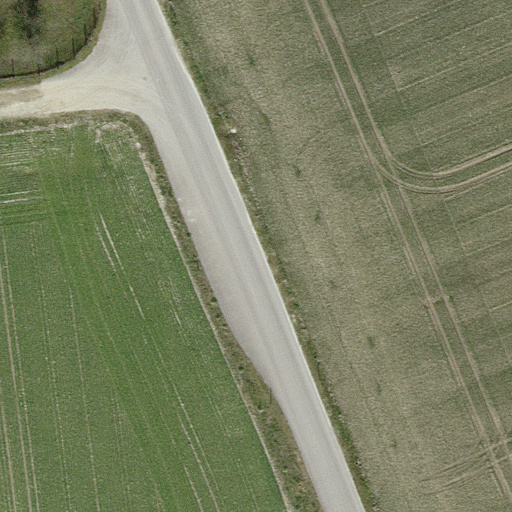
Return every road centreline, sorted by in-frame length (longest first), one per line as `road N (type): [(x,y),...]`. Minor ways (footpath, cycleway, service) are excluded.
road 1 (unclassified): [(158,71),(348,511)]
road 2 (unclassified): [(0,105),(158,71)]
